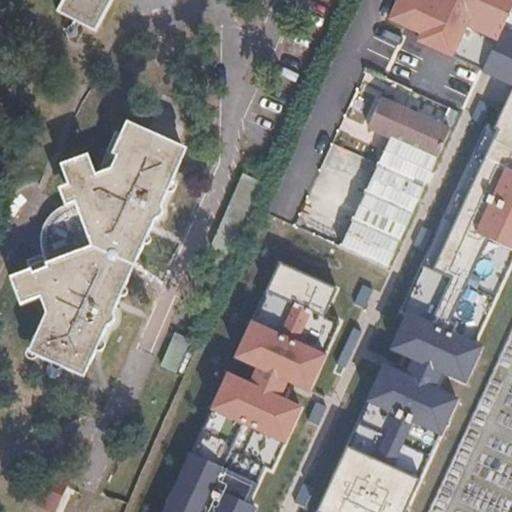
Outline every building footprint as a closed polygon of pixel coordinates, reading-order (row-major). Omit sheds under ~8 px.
[(65,0),(63,6),(81,16),(101,26),(109,9),(114,0),(65,0)] [(511,0),(383,0),(375,17),(410,31),(404,39),(440,56),(470,69),(473,65),(487,74),(509,88),(488,125),(490,128),(430,264),(420,260),(379,348),(412,365),(408,377),(373,361),(356,401),(362,403),(342,444),(308,511),(393,511),(410,480),(415,483),(478,346),(472,343),(511,255),(511,0)] [(411,90),(422,68),(375,46),(364,68),(411,90)] [(447,129),(377,94),(360,127),(384,139),(336,245),(386,268),(447,129)] [(143,137),(148,125),(128,115),(122,128),(143,137)] [(101,296),(133,220),(169,136),(148,125),(143,137),(122,128),(116,125),(114,126),(106,144),(116,149),(111,160),(109,163),(95,169),(86,146),(60,157),(69,180),(73,179),(79,195),(75,197),(67,200),(59,206),(54,210),(48,218),(44,228),(43,235),(43,243),(43,247),(43,249),(27,255),(31,264),(11,273),(22,300),(41,292),(49,309),(35,336),(43,340),(37,352),(56,361),(70,367),(74,357),(101,296)] [(112,321),(115,318),(116,315),(115,312),(114,309),(101,302),(107,290),(113,293),(120,296),(131,272),(122,265),(134,251),(138,255),(152,225),(138,219),(145,209),(157,215),(159,213),(163,211),(166,206),(165,203),(163,200),(165,196),(176,173),(176,169),(181,153),(183,142),(174,137),(169,136),(133,220),(101,296),(74,357),(70,367),(78,371),(84,359),(89,361),(97,344),(106,324),(110,323),(112,321)] [(216,243),(235,250),(258,180),(238,173),(216,243)] [(152,225),(157,215),(145,209),(138,219),(152,225)] [(327,288),(272,262),(252,316),(243,312),(220,359),(242,369),(237,378),(216,366),(205,412),(185,454),(156,511),(249,511),(252,507),(246,502),(259,467),(269,471),(298,406),(276,394),(280,385),(303,393),(335,322),(317,313),(327,288)] [(114,309),(120,296),(113,293),(107,290),(101,302),(114,309)] [(163,366),(178,370),(188,338),(173,333),(163,366)]
